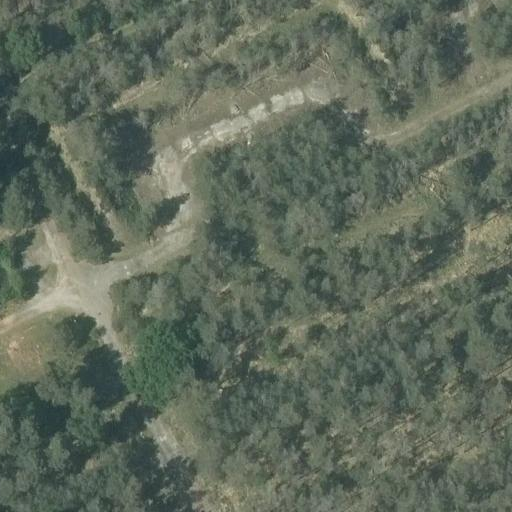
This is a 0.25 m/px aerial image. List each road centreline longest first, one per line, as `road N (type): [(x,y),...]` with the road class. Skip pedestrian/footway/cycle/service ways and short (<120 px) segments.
road 1 (track): [(70,286),(189,511)]
road 2 (track): [(0,93),(197,0)]
road 3 (track): [(0,149),(70,286)]
